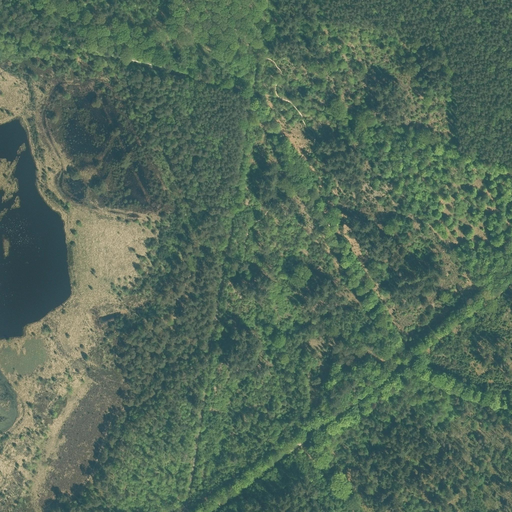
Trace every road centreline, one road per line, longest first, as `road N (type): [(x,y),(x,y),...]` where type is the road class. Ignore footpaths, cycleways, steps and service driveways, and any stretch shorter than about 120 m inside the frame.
road 1 (track): [(251,96),(184,511)]
road 2 (track): [(247,91),(0,31)]
road 3 (track): [(511,164),(290,101)]
